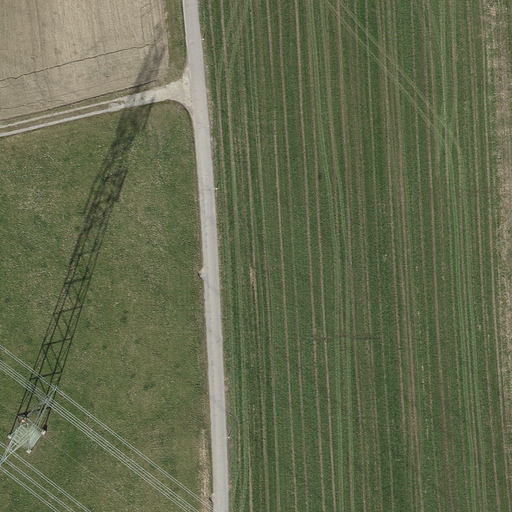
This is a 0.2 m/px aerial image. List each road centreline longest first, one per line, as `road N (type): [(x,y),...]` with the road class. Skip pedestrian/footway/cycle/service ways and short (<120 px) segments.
road 1 (unclassified): [(220,511),(218,376),(188,0)]
road 2 (track): [(0,133),(198,87)]
